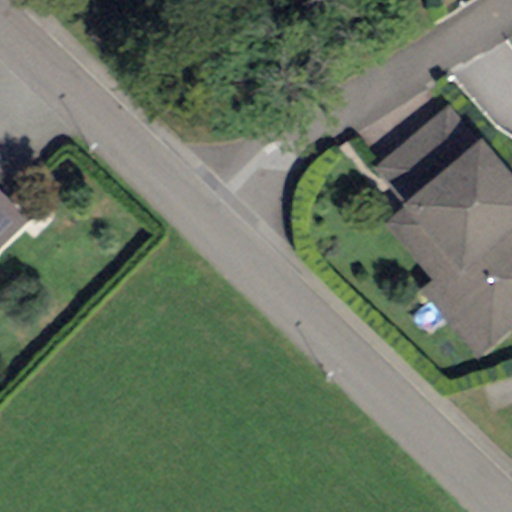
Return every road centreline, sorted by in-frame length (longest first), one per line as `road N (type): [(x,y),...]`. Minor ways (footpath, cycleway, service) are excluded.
road 1 (unclassified): [(509,511),(214,230)]
road 2 (residential): [(214,230),(295,150),(511,3)]
road 3 (unclassified): [(214,230),(0,25)]
